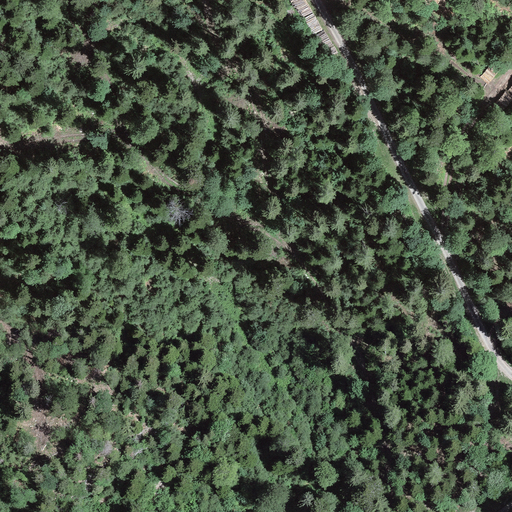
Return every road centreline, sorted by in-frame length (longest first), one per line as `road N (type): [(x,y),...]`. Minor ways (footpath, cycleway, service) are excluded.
road 1 (track): [(511,375),(317,0)]
road 2 (track): [(511,94),(463,158),(440,242)]
